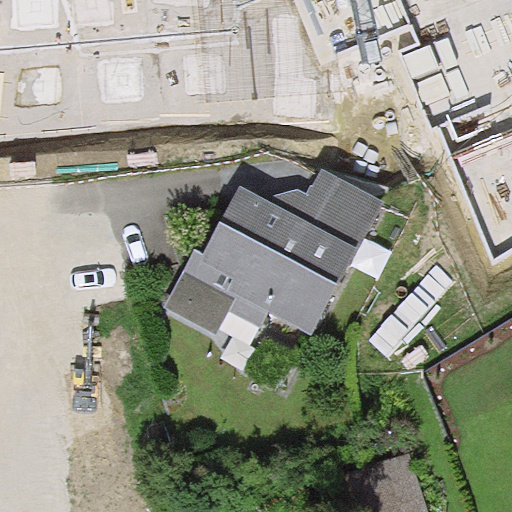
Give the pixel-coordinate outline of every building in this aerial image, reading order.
[(511,0),(0,0),(0,134),(334,111),(339,54),(413,24),(421,44),(403,52),(434,128),(439,126),(489,249),(511,239),(511,0)] [(385,204),(323,169),(308,195),(296,218),(358,253),(385,204)] [(272,206),(241,189),(205,256),(196,251),(164,311),(216,338),(230,313),(261,329),(268,316),(312,339),(358,253),(296,218),(284,212),(272,206)] [(296,218),(308,195),(299,191),(275,198),(272,206),(284,212),(296,218)] [(53,224),(0,232),(0,234),(5,267),(58,259),(53,224)] [(45,404),(0,406),(0,511),(52,511),(51,501),(77,500),(72,406),(45,407),(45,404)] [(427,511),(409,456),(329,483),(338,511),(427,511)]
